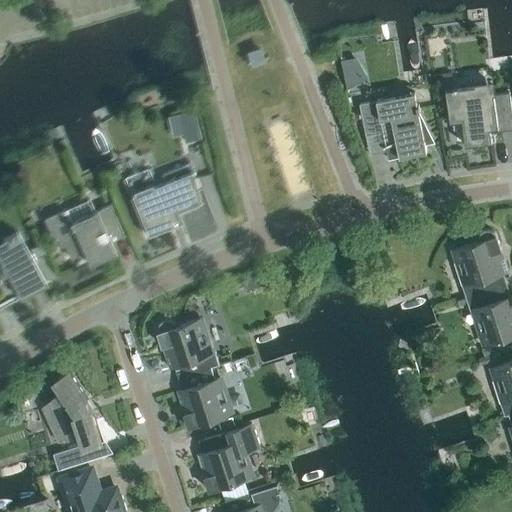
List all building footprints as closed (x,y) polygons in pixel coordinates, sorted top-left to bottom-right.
[(259,49),(248,52),(251,64),(263,60),(259,49)] [(365,76),(356,58),(343,61),(342,56),(340,56),(348,91),(349,91),(348,86),(365,76)] [(449,88),(446,88),(446,91),(450,121),(453,120),(454,127),(463,126),(466,144),(492,141),(490,128),(511,124),(511,109),(510,91),(497,93),(495,78),(474,81),(475,85),(457,87),(454,87),(453,86),(449,87),(449,88)] [(377,99),(360,103),(366,134),(383,131),(389,158),(400,156),(427,150),(425,140),(433,139),(426,125),(419,111),(420,110),(419,103),(418,104),(415,91),(377,99)] [(177,113),(184,141),(199,137),(192,109),(177,113)] [(147,169),(123,178),(130,195),(146,235),(168,226),(165,219),(178,214),(176,210),(199,201),(189,162),(161,174),(164,181),(154,185),(147,169)] [(107,236),(120,230),(108,202),(68,219),(63,208),(42,217),(51,237),(55,235),(59,246),(63,244),(68,255),(81,249),(88,264),(114,252),(107,236)] [(508,270),(497,234),(496,232),(494,230),(491,229),(489,228),(486,228),(484,229),(481,230),(480,232),(479,235),(479,238),(479,240),(455,248),(466,283),(462,284),(471,310),(474,308),(486,343),(511,334),(511,294),(505,297),(497,274),(508,270)] [(28,252),(16,231),(0,240),(0,268),(2,277),(6,274),(19,298),(46,284),(32,259),(30,251),(28,252)] [(200,317),(176,325),(175,323),(173,321),(171,319),(168,319),(165,319),(163,320),(161,321),(159,323),(158,326),(158,329),(158,331),(170,367),(181,363),(185,375),(211,366),(212,366),(220,364),(215,351),(212,352),(200,317)] [(511,359),(493,366),(504,401),(500,402),(505,415),(508,414),(508,413),(511,412),(511,359)] [(215,378),(212,366),(211,366),(185,375),(188,387),(177,390),(189,426),(231,412),(219,376),(215,378)] [(86,401),(88,399),(70,371),(55,381),(63,394),(47,405),(58,421),(63,439),(80,434),(84,447),(82,447),(83,450),(58,458),(61,468),(113,452),(106,440),(101,441),(91,410),(89,410),(86,401)] [(234,424),(232,416),(219,421),(221,428),(234,424)] [(251,475),(244,451),(260,446),(253,423),(231,429),(205,438),(209,450),(198,453),(209,489),(251,475)] [(61,477),(72,511),(124,511),(127,511),(124,502),(121,503),(116,487),(104,491),(102,494),(96,491),(98,488),(92,468),(61,477)] [(229,511),(266,511),(267,511),(269,511),(270,510),(272,509),(273,508),(274,506),(276,505),(277,503),(277,502),(278,500),(279,498),(279,496),(279,494),(279,493),(279,491),(279,489),(279,487),(278,485),(277,484),(252,492),(226,501),(229,511)]
